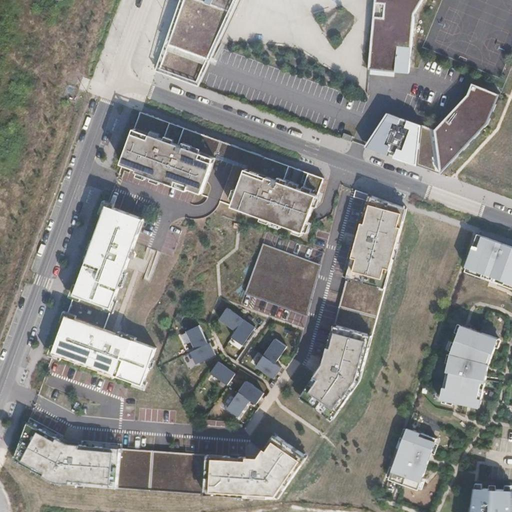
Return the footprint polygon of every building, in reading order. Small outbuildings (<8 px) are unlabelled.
[(183,0),(182,4),(208,14),(208,16),(225,24),(235,0),(183,0)] [(422,0),(374,0),(368,71),(408,75),(414,15),(422,0)] [(208,14),(182,4),(166,51),(187,58),(199,34),(216,43),(225,24),(208,16),(208,14)] [(187,58),(166,51),(159,71),(197,84),(216,43),(199,34),(187,58)] [(428,171),(441,176),(487,125),(499,95),(471,84),(467,96),(434,131),(387,114),(367,144),(394,154),(416,162),(416,167),(428,171)] [(304,234),(324,180),(308,174),(302,191),(292,187),(283,184),(289,168),(184,130),(178,146),(164,141),(170,125),(166,123),(140,114),(121,168),(215,202),(228,165),(259,176),(246,213),(304,234)] [(343,135),(341,140),(350,143),(352,138),(343,135)] [(357,192),(355,191),(353,198),(367,202),(358,238),(362,239),(359,250),(355,249),(346,280),(325,361),(328,362),(327,367),(321,375),(318,373),(300,399),(333,421),(360,382),(406,210),(360,193),(357,192)] [(367,202),(353,198),(344,234),(358,238),(367,202)] [(144,221),(107,207),(53,355),(143,388),(157,350),(104,331),(144,221)] [(267,234),(241,307),(304,330),(324,255),(267,234)] [(511,246),(478,235),(465,273),(493,283),(511,290),(511,246)] [(346,280),(355,249),(341,246),(333,276),(346,280)] [(338,303),(326,300),(323,312),(335,315),(338,303)] [(227,310),(219,321),(236,333),(232,339),(243,347),(255,329),(227,310)] [(466,327),(462,326),(452,354),(448,372),(452,373),(448,388),(445,388),(442,400),(457,403),(481,409),(483,400),(480,399),(483,383),(486,384),(488,374),(476,371),(480,362),(490,365),(500,339),(466,327)] [(199,327),(187,333),(196,351),(191,354),(197,366),(216,357),(210,345),(208,345),(199,327)] [(246,357),(258,364),(272,339),(260,333),(246,357)] [(325,350),(329,338),(317,335),(313,347),(325,350)] [(274,381),(281,369),(275,365),(287,348),(276,341),(257,369),(274,381)] [(488,374),(490,365),(480,362),(476,371),(488,374)] [(219,364),(211,375),(228,387),(236,376),(219,364)] [(247,383),(228,411),(239,419),(250,402),(256,406),(264,395),(247,383)] [(68,446),(28,425),(26,432),(15,463),(43,478),(56,485),(137,490),(197,495),(241,498),(279,501),(293,479),(307,459),(275,436),(259,460),(258,464),(249,463),(249,459),(163,454),(110,450),(68,446)] [(408,429),(390,480),(419,491),(438,440),(408,429)] [(491,490),(475,489),(472,511),(511,511),(511,490),(495,490),(494,494),(491,493),(491,490)]
